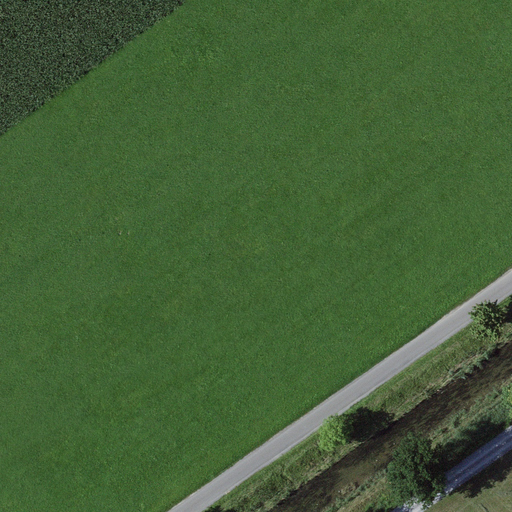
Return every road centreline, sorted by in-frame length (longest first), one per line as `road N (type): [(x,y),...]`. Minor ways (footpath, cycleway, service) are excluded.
road 1 (unclassified): [(181,511),(511,281)]
road 2 (track): [(511,436),(404,511)]
